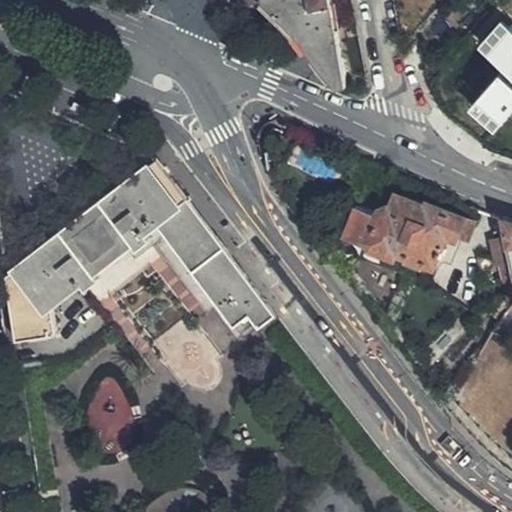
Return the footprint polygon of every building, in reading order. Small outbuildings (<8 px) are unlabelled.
[(256,0),(287,22),(342,85),(347,83),(332,0),(256,0)] [(251,325),(257,332),(278,317),(155,158),(102,201),(108,210),(124,233),(135,247),(147,238),(142,233),(156,221),(240,332),(241,333),(251,325)] [(452,234),(460,214),(427,202),(425,205),(395,194),(389,209),(383,214),(380,214),(376,213),(352,204),(342,231),(361,238),(360,242),(390,253),(391,249),(429,263),(434,257),(437,257),(440,258),(444,249),(439,247),(439,242),(444,231),(452,234)] [(498,212),(474,205),(470,218),(492,227),(498,212)] [(104,249),(124,233),(108,210),(87,226),(68,241),(85,264),(104,249)] [(509,299),(511,300),(511,216),(505,215),(508,235),(490,240),(495,264),(500,262),(509,299)] [(6,276),(16,340),(55,333),(50,303),(78,281),(84,288),(95,278),(85,264),(68,241),(60,232),(6,276)] [(278,317),(257,332),(259,337),(281,320),(278,317)]
